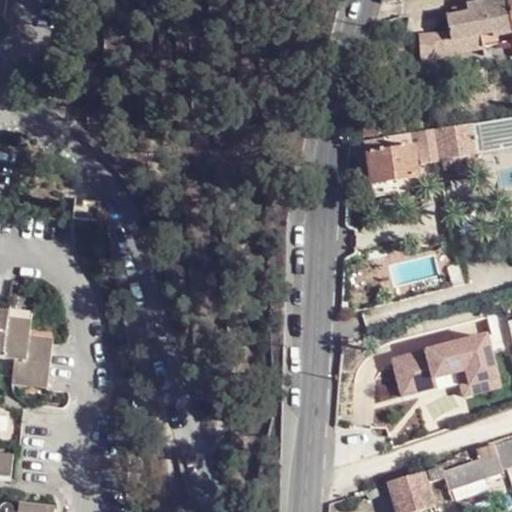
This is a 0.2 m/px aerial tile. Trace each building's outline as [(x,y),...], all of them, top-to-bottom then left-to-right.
[(511,45),(511,0),(504,0),(465,8),(466,16),(468,27),(476,27),(479,38),(482,50),(511,45)] [(465,8),(450,10),(452,19),(466,16),(465,8)] [(452,19),(444,20),(447,35),(448,43),(479,38),(476,27),(468,27),(466,16),(452,19)] [(447,35),(432,38),(434,58),(451,55),(448,43),(447,35)] [(432,38),(417,39),(419,74),(434,73),(434,58),(432,38)] [(479,38),(448,43),(451,55),(482,50),(479,38)] [(511,123),(473,130),(477,160),(478,161),(483,160),(511,155),(511,123)] [(473,130),(467,130),(436,135),(441,165),(477,160),(473,130)] [(436,135),(412,138),(414,149),(415,156),(421,156),(422,167),(441,165),(436,135)] [(412,138),(368,145),(370,156),(414,149),(412,138)] [(418,180),(415,156),(414,149),(370,156),(374,187),(418,180)] [(478,161),(477,160),(441,165),(445,184),(472,180),(472,173),(484,172),(483,160),(478,161)] [(394,185),(374,187),(376,205),(397,201),(394,185)] [(299,273),(299,256),(281,256),(281,273),(299,273)] [(30,334),(31,320),(7,316),(8,308),(0,307),(0,357),(12,359),(9,382),(24,384),(25,374),(47,376),(52,336),(30,334)] [(7,316),(31,320),(33,311),(8,308),(7,316)] [(497,366),(490,338),(386,364),(396,401),(420,394),(418,386),(428,384),(461,375),(497,366)] [(497,366),(461,375),(467,399),(503,389),(497,366)] [(46,387),(47,376),(25,374),(24,384),(46,387)] [(428,384),(418,386),(420,394),(430,392),(428,384)] [(511,441),(495,448),(504,474),(511,471),(511,441)] [(504,474),(495,448),(439,470),(427,474),(429,487),(446,483),(449,495),(485,484),(504,478),(504,474)] [(9,457),(0,456),(0,511),(52,511),(53,510),(14,505),(13,511),(0,511),(0,482),(7,483),(9,457)] [(429,487),(427,474),(390,484),(389,485),(390,491),(395,511),(429,511),(435,511),(429,487)] [(485,484),(449,495),(452,507),(488,495),(485,484)]
